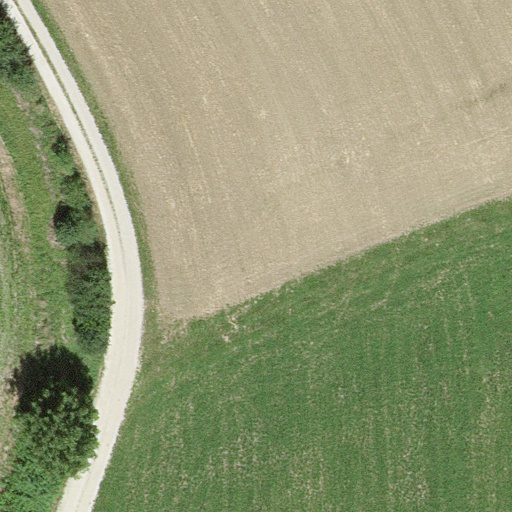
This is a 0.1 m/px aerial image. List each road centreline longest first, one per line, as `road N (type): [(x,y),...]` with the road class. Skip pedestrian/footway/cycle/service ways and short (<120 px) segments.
road 1 (track): [(78,511),(119,369),(118,271),(89,148),(7,0)]
road 2 (track): [(119,369),(511,215)]
